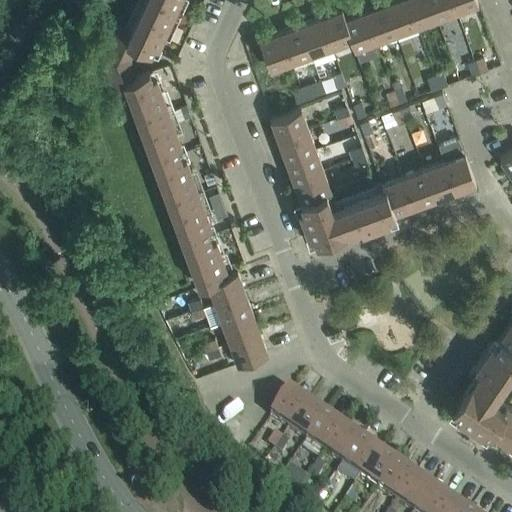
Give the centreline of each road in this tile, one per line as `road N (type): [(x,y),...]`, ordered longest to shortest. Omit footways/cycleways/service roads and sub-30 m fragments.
road 1 (residential): [(296,277),(226,87),(226,64),(253,0)]
road 2 (secondary): [(128,511),(0,287)]
road 3 (residential): [(511,232),(494,214),(466,209),(296,277)]
road 4 (residential): [(409,418),(337,368),(296,277)]
road 5 (residential): [(409,418),(511,276)]
road 6 (unknown): [(320,339),(267,372),(223,419)]
road 7 (residential): [(511,485),(409,418)]
